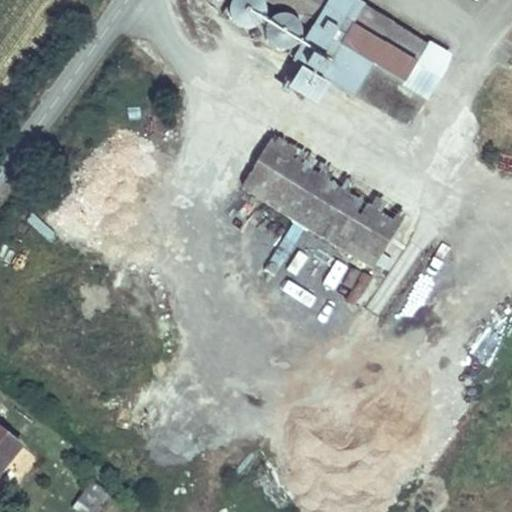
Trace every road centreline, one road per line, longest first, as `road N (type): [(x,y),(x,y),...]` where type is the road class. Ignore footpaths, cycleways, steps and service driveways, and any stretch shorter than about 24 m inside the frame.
road 1 (unknown): [(146,0),(205,59),(511,202)]
road 2 (unclassified): [(0,171),(122,0)]
